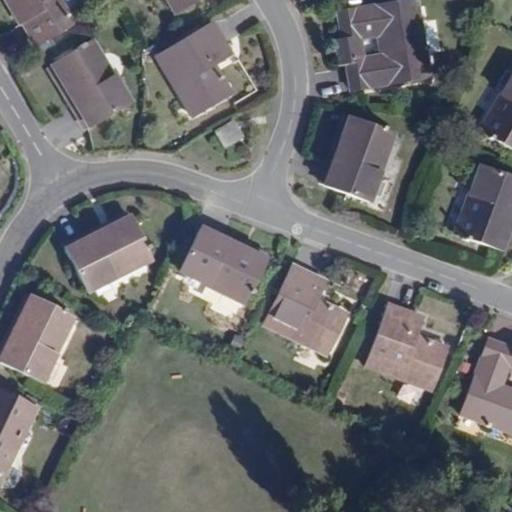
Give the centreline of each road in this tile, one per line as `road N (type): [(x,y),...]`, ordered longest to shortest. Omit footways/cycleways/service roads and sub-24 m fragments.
road 1 (residential): [(511,302),(261,207)]
road 2 (residential): [(273,0),(295,37),(302,88),(261,207)]
road 3 (residential): [(261,207),(143,172),(68,192)]
road 4 (residential): [(0,86),(68,192)]
